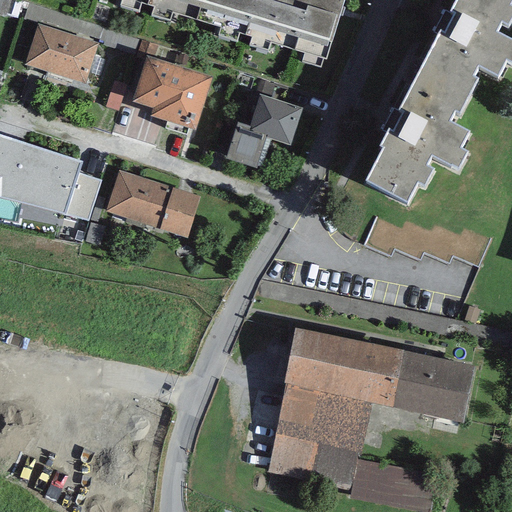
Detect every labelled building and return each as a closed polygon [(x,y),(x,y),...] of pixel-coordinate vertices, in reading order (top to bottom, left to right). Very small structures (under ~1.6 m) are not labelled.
[(343,0),(129,0),(326,59),(343,0)] [(511,4),(511,0),(454,0),(448,12),(453,15),(444,31),(441,29),(396,111),(402,114),(392,131),(388,129),(379,146),(384,149),(367,180),(406,201),(416,183),(424,187),(433,170),(425,166),(430,155),(456,169),(464,155),(456,151),(466,132),(447,122),(453,110),(461,114),(478,81),(471,77),(477,67),(496,76),(505,58),(511,61),(511,41),(494,33),(501,20),(509,24),(511,18),(511,5),(511,4)] [(98,44),(38,24),(24,65),(84,85),(98,44)] [(211,77),(147,56),(132,102),(153,108),(151,117),(194,130),(211,77)] [(123,114),(129,90),(116,87),(109,111),(123,114)] [(301,108),(261,95),(250,127),(237,123),(225,158),(257,168),(267,138),(290,145),(301,108)] [(87,156),(0,127),(0,201),(68,221),(87,156)] [(199,198),(119,172),(106,212),(188,238),(199,198)] [(404,351),(295,328),(283,382),(286,384),(267,472),(352,493),(359,459),(372,403),(393,407),(404,351)] [(473,365),(404,351),(393,407),(461,423),(473,365)] [(359,459),(352,493),(350,500),(408,511),(430,511),(438,476),(359,459)]
